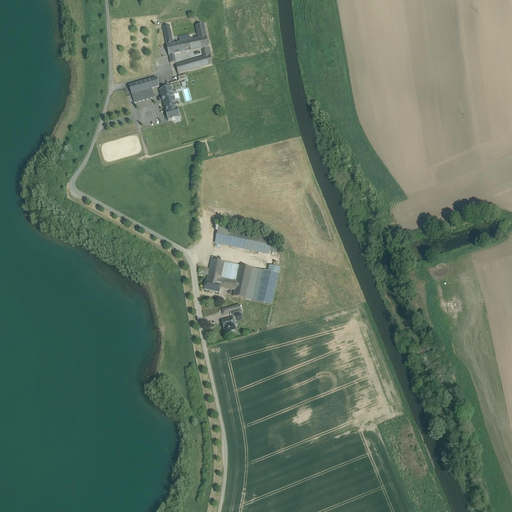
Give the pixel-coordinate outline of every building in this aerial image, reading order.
[(189,35),(179,37),(180,42),(180,43),(182,53),(194,51),(202,49),(204,58),(176,66),(178,74),(212,64),(204,24),(195,26),(198,39),(190,41),(189,35)] [(169,26),(163,27),(167,45),(172,44),(173,44),(169,26)] [(172,44),(167,45),(169,56),(174,55),(182,53),(180,43),(173,44),(172,44)] [(157,78),(130,86),(132,95),(152,89),(159,87),(157,78)] [(171,87),(160,90),(165,108),(176,105),(174,96),(171,87)] [(152,89),(132,95),(135,103),(155,98),(152,89)] [(176,105),(165,108),(168,120),(180,117),(184,116),(182,109),(178,110),(178,109),(176,105)] [(253,235),(218,228),(215,243),(249,250),(253,235)] [(272,240),(253,235),(249,250),(269,255),(272,240)] [(280,260),(280,258),(280,256),(278,254),(276,253),(274,253),(272,253),(270,254),(269,256),(268,258),(269,261),(270,262),(272,264),(274,264),(277,264),(278,262),(280,260)] [(219,261),(212,260),(207,281),(222,284),(221,288),(234,291),(236,282),(222,279),(225,263),(219,261)] [(240,266),(225,263),(222,279),(236,282),(240,266)] [(253,269),(240,266),(236,282),(234,291),(233,297),(246,299),(253,269)] [(253,269),(246,299),(252,301),(259,270),(253,269)] [(279,274),(264,271),(257,302),(272,305),(279,274)] [(207,281),(206,281),(204,290),(219,294),(221,288),(222,284),(207,281)] [(240,305),(232,307),(233,312),(231,312),(232,317),(242,314),(240,305)] [(233,318),(222,321),(224,331),(229,330),(229,328),(235,326),(233,318)]
